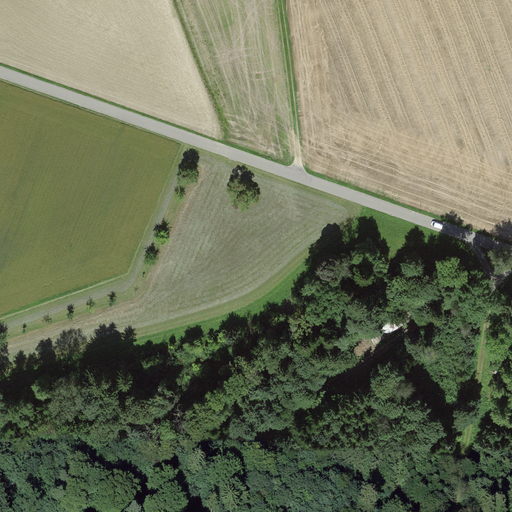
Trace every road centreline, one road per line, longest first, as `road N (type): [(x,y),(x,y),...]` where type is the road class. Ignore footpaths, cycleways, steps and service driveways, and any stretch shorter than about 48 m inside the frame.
road 1 (unclassified): [(0,70),(511,251)]
road 2 (track): [(469,237),(492,278),(456,511)]
road 3 (track): [(285,418),(413,326),(490,297),(511,270)]
road 4 (track): [(285,418),(99,511)]
road 5 (track): [(299,176),(279,0)]
